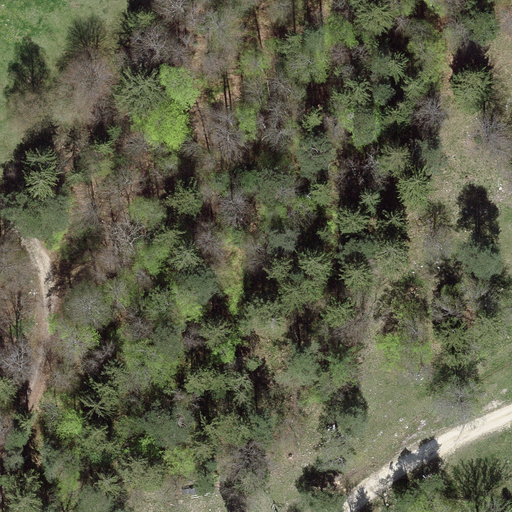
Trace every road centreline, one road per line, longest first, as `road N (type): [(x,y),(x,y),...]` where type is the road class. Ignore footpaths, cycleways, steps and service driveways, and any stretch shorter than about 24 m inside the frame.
road 1 (trunk): [(279,511),(277,0)]
road 2 (track): [(0,478),(53,333),(57,290),(44,249),(0,205)]
road 3 (track): [(341,511),(511,415)]
